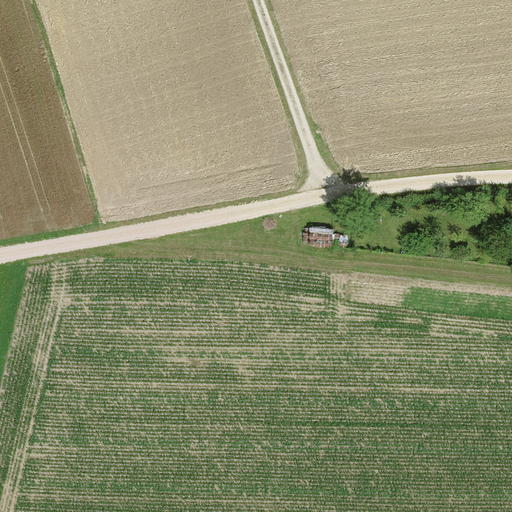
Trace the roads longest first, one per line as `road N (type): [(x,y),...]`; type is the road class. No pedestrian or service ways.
road 1 (track): [(511,176),(321,197),(0,255)]
road 2 (track): [(321,197),(260,0)]
